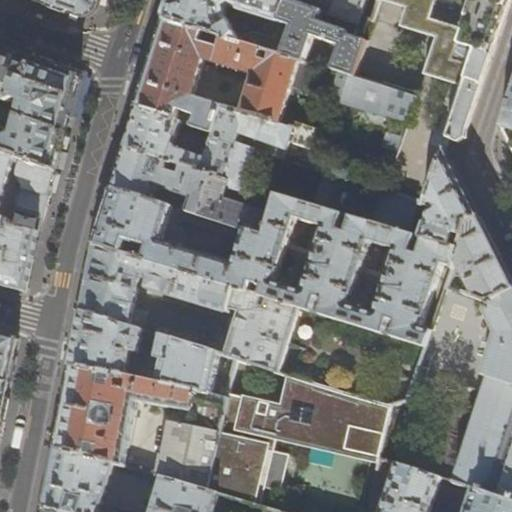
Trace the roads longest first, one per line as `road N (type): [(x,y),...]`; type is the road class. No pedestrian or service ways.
road 1 (residential): [(54,323),(118,59)]
road 2 (residential): [(16,511),(54,323)]
road 3 (residential): [(511,215),(480,153),(511,59)]
road 4 (residential): [(118,59),(0,16)]
